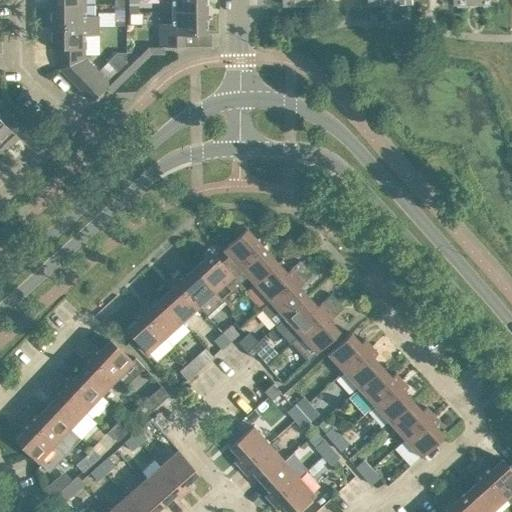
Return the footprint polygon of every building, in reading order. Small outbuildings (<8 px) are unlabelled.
[(172,0),(172,12),(206,11),(206,0),(172,0)] [(50,26),(98,26),(98,16),(85,16),(84,4),(50,5),(50,26)] [(172,24),(159,24),(159,29),(159,46),(164,46),(184,46),(184,34),(207,34),(207,11),(172,12),(172,24)] [(115,26),(124,26),(124,14),(115,14),(115,26)] [(59,68),(85,58),(85,36),(98,35),(98,26),(50,26),(50,48),(60,48),(59,68)] [(134,53),(127,60),(127,63),(133,70),(143,61),(134,53)] [(75,84),(93,67),(85,58),(59,68),(75,84)] [(127,60),(116,71),(124,79),(133,70),(127,63),(127,60)] [(83,92),(101,75),(93,67),(75,84),(83,92)] [(106,87),(109,84),(101,75),(83,92),(92,101),(106,87)] [(16,136),(0,119),(0,108),(3,106),(0,102),(0,151),(16,136)] [(223,249),(219,253),(229,263),(225,266),(231,272),(261,245),(246,228),(223,249)] [(261,245),(231,272),(236,278),(241,279),(246,274),(254,284),(278,263),(261,245)] [(212,251),(194,267),(214,290),(222,282),(230,290),(222,298),(224,300),(230,307),(246,291),(247,290),(240,283),(241,279),(236,278),(231,272),(225,266),(229,263),(219,253),(218,252),(215,255),(212,251)] [(269,300),(306,267),(300,260),(286,272),(278,263),(254,284),(269,300)] [(222,298),(214,290),(194,267),(184,276),(180,272),(173,278),(198,305),(207,315),(224,300),(222,298)] [(260,308),(276,325),(308,296),(299,286),(312,274),(306,267),(269,300),(260,308)] [(181,321),(198,305),(173,278),(166,285),(170,289),(160,298),(181,321)] [(276,325),(274,326),(289,344),(291,342),(337,301),(330,294),(317,306),(308,296),(276,325)] [(164,336),(181,321),(160,298),(150,307),(146,302),(139,309),(164,336)] [(316,352),(339,331),(329,320),(343,308),(337,301),(291,342),(308,361),(317,353),(316,352)] [(147,352),(164,336),(139,309),(132,315),(137,320),(126,329),(147,352)] [(222,333),(230,341),(238,333),(231,325),(222,333)] [(246,334),(237,342),(238,342),(246,352),(257,342),(257,341),(249,332),(246,334)] [(343,371),(371,346),(365,339),(360,343),(350,332),(327,354),(343,371)] [(221,349),(230,341),(222,333),(214,340),(221,349)] [(132,361),(110,339),(100,350),(87,337),(80,344),(116,378),(132,361)] [(257,342),(246,352),(250,356),(251,357),(255,353),(256,352),(259,356),(271,346),(262,337),(257,342)] [(101,394),(116,378),(80,344),(74,351),(87,363),(78,373),(101,394)] [(358,388),(382,367),(373,357),(377,353),(371,346),(343,371),(358,388)] [(196,371),(204,364),(197,355),(189,363),(196,371)] [(187,379),(196,371),(189,363),(180,371),(187,379)] [(374,405),(402,380),(395,373),(391,377),(382,367),(358,388),(374,405)] [(101,394),(78,373),(69,383),(55,370),(49,377),(85,411),(101,394)] [(96,422),(85,411),(49,377),(42,384),(56,397),(47,406),(69,428),(80,438),(96,422)] [(389,422),(412,401),(403,391),(408,387),(402,380),(374,405),(389,422)] [(272,400),(281,392),(273,383),(264,391),(272,400)] [(160,385),(141,402),(150,410),(168,395),(160,385)] [(303,396),(295,404),(300,410),(309,402),(303,396)] [(404,439),(432,414),(426,406),(421,410),(412,401),(389,422),(404,439)] [(300,410),(302,412),(310,421),(319,413),(309,402),(300,410)] [(69,428),(47,406),(37,416),(24,403),(17,410),(54,444),(65,454),(80,438),(69,428)] [(302,412),(300,410),(295,404),(286,411),(294,420),(302,412)] [(65,454),(54,444),(17,410),(11,417),(24,430),(15,440),(38,462),(49,472),(65,454)] [(302,429),(310,421),(302,412),(294,420),(302,429)] [(420,456),(441,438),(444,435),(434,425),(438,420),(432,414),(404,439),(420,456)] [(123,416),(107,431),(116,441),(132,425),(123,416)] [(341,434),(333,425),(333,426),(326,418),(319,424),(326,433),(325,434),(332,442),(341,434)] [(241,468),(268,443),(253,425),(229,446),(239,457),(234,461),(241,468)] [(133,434),(140,443),(149,435),(141,426),(133,434)] [(131,450),(140,443),(133,434),(124,442),(131,450)] [(341,434),(332,442),(341,451),(349,443),(341,434)] [(322,456),(332,447),(324,439),(314,447),(322,456)] [(260,481),(284,460),(268,443),(241,468),(247,475),(251,471),(260,481)] [(332,447),(322,456),(336,471),(344,464),(339,457),(340,457),(332,447)] [(93,449),(84,457),(91,464),(92,464),(101,456),(100,456),(100,455),(93,449)] [(188,483),(199,473),(178,449),(160,465),(185,493),(192,487),(188,483)] [(491,468),(479,455),(472,461),(506,498),(511,504),(511,462),(508,466),(502,459),(491,468)] [(106,473),(115,465),(107,456),(99,464),(106,473)] [(271,502),(299,477),(284,460),(260,481),(269,491),(265,495),(271,502)] [(363,476),(371,468),(364,460),(356,467),(363,476)] [(487,511),(489,511),(506,498),(472,461),(465,467),(477,481),(467,490),(487,511)] [(98,481),(106,473),(99,464),(90,472),(98,481)] [(178,500),(185,493),(160,465),(143,480),(164,504),(174,495),(178,500)] [(371,484),(379,477),(371,468),(363,476),(371,484)] [(68,499),(77,491),(85,484),(77,475),(69,483),(61,490),(68,499)] [(287,511),(295,511),(315,495),(299,477),(271,502),(277,509),(282,505),(287,511)] [(154,511),(164,504),(143,480),(126,495),(140,511),(154,511)] [(48,485),(46,486),(51,499),(52,498),(61,490),(52,481),(48,485)] [(487,511),(467,490),(458,499),(445,485),(438,492),(456,511),(487,511)] [(59,506),(68,499),(61,490),(52,498),(59,506)] [(456,511),(438,492),(431,498),(444,511),(443,511),(456,511)] [(140,511),(126,495),(109,510),(110,511),(140,511)]
